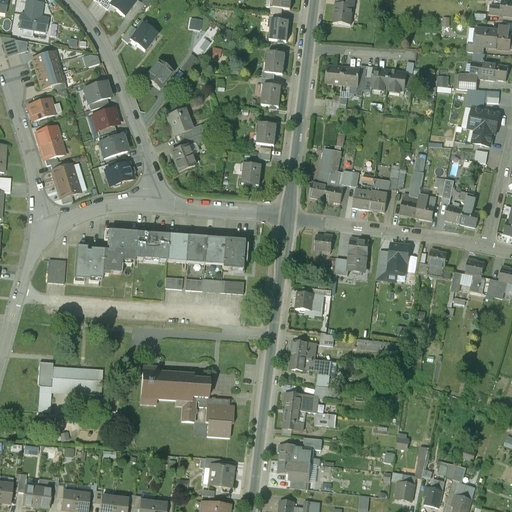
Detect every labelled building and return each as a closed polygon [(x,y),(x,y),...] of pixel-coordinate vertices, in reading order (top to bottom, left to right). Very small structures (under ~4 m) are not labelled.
[(108,0),(93,0),(93,1),(103,8),(108,0)] [(135,0),(114,0),(109,7),(110,7),(116,11),(116,12),(123,18),(136,1),(135,0)] [(267,0),(266,8),(270,9),(282,10),(290,11),(291,0),(267,0)] [(355,0),(352,0),(339,0),(339,4),(336,4),(334,23),(350,25),(352,7),(354,7),(355,0)] [(511,1),(505,1),(502,1),(501,8),(489,8),(489,16),(511,17),(511,1)] [(32,4),(28,3),(26,3),(24,19),(20,18),(21,16),(20,15),(18,29),(33,32),(34,30),(46,31),(48,20),(40,19),(42,5),(33,3),(32,3),(32,4)] [(289,23),(271,21),(268,42),(286,44),(289,23)] [(157,35),(143,24),(136,33),(130,42),(131,42),(137,46),(136,46),(144,53),(157,35)] [(130,28),(120,40),(127,46),(130,42),(136,33),(130,28)] [(499,30),(498,33),(477,31),(475,48),(509,52),(511,36),(509,36),(510,31),(499,30)] [(27,45),(14,43),(18,56),(25,54),(27,45)] [(212,57),(221,60),(224,51),(215,48),(212,57)] [(181,68),(190,75),(201,62),(193,54),(181,68)] [(285,56),(267,54),(265,75),(282,77),(285,56)] [(53,55),(32,61),(35,71),(56,65),(53,55)] [(90,56),(82,59),(85,69),(99,65),(97,58),(90,56)] [(158,63),(145,80),(146,81),(146,80),(152,85),(159,91),(172,74),(158,63)] [(508,69),(474,63),(471,78),(477,78),(476,80),(494,83),(494,82),(506,84),(508,69)] [(56,65),(35,71),(38,81),(59,74),(56,65)] [(343,68),(328,67),(326,84),(327,84),(327,83),(334,83),(334,85),(341,85),(343,68)] [(360,70),(343,68),(341,85),(350,87),(351,84),(358,85),(358,86),(359,86),(360,70)] [(389,73),(374,71),(372,86),(380,87),(380,89),(387,90),(389,73)] [(407,76),(389,73),(387,90),(396,91),(397,89),(405,90),(407,76)] [(59,74),(38,81),(41,91),(53,87),(63,84),(60,74),(59,74)] [(413,77),(407,76),(405,90),(411,91),(413,77)] [(440,77),(440,87),(450,87),(450,77),(440,77)] [(471,78),(459,77),(458,90),(472,91),(475,92),(476,80),(477,78),(471,78)] [(63,84),(53,87),(55,93),(66,90),(64,84),(63,84)] [(105,84),(83,91),(88,106),(105,100),(110,99),(105,84)] [(281,89),(263,87),(261,107),(279,109),(281,89)] [(482,112),(486,93),(475,92),(472,91),(468,109),(472,110),(482,112)] [(171,92),(164,102),(168,105),(176,95),(171,92)] [(44,97),(32,100),(34,106),(45,103),(44,97)] [(327,114),(340,116),(343,101),(329,99),(327,114)] [(105,100),(88,106),(90,112),(107,106),(105,100)] [(34,106),(27,108),(32,123),(54,116),(49,101),(45,103),(34,106)] [(482,112),(472,110),(468,130),(475,131),(472,144),(490,148),(492,135),(494,136),(499,116),(482,112)] [(114,111),(92,117),(97,132),(114,127),(118,126),(114,111)] [(177,114),(165,119),(173,138),(179,136),(192,131),(192,130),(186,115),(179,118),(177,114)] [(276,126),(258,124),(256,145),(273,147),(276,126)] [(192,131),(179,136),(182,143),(204,134),(201,126),(192,130),(192,131)] [(114,127),(97,132),(98,138),(109,135),(116,133),(114,127)] [(55,129),(36,135),(40,149),(59,143),(55,129)] [(339,133),(337,147),(345,148),(347,135),(339,133)] [(204,134),(182,143),(184,149),(186,148),(187,148),(194,145),(195,148),(207,143),(204,134)] [(98,138),(97,139),(99,144),(111,141),(109,135),(98,138)] [(179,136),(173,138),(176,145),(182,143),(179,136)] [(111,141),(99,144),(104,160),(127,153),(122,137),(111,141)] [(59,143),(40,149),(44,162),(56,159),(63,156),(59,143)] [(184,149),(170,154),(177,174),(194,168),(187,148),(186,148),(184,149)] [(487,155),(477,153),(474,164),(485,166),(487,155)] [(56,159),(44,162),(46,168),(50,167),(57,164),(56,159)] [(124,160),(107,165),(108,171),(126,165),(124,160)] [(57,164),(50,167),(52,172),(62,169),(60,164),(57,164)] [(108,171),(105,172),(110,187),(112,186),(114,188),(120,187),(120,184),(132,180),(127,165),(126,165),(108,171)] [(261,167),(243,165),(241,186),(259,188),(261,167)] [(62,169),(52,172),(56,186),(75,180),(71,166),(62,169)] [(321,173),(319,186),(312,185),(309,200),(324,202),(327,187),(330,175),(330,174),(321,173)] [(374,178),(364,176),(362,183),(373,185),(373,182),(374,178)] [(411,197),(407,197),(407,199),(404,199),(401,217),(415,219),(419,198),(420,192),(421,186),(423,179),(417,178),(415,191),(412,190),(411,197)] [(398,181),(391,179),(389,191),(396,192),(398,181)] [(10,181),(0,180),(0,188),(9,189),(10,181)] [(75,180),(56,186),(60,200),(71,197),(80,194),(75,180)] [(445,181),(437,180),(435,189),(438,189),(437,197),(442,198),(445,181)] [(454,183),(445,181),(442,198),(451,200),(454,183)] [(385,184),(373,182),(373,185),(371,197),(368,212),(384,215),(387,194),(383,193),(385,184)] [(343,190),(327,187),(324,202),(340,205),(343,190)] [(367,193),(355,191),(352,210),(368,212),(371,197),(367,197),(367,193)] [(475,194),(468,192),(466,199),(473,200),(475,194)] [(71,197),(60,200),(62,206),(73,203),(71,197)] [(428,200),(419,198),(415,219),(432,223),(435,207),(427,206),(428,200)] [(473,200),(466,199),(465,202),(463,211),(459,226),(475,230),(479,214),(472,213),(475,201),(473,200)] [(463,211),(449,207),(445,222),(459,226),(463,211)] [(511,222),(507,221),(502,236),(511,238),(511,222)] [(136,234),(107,232),(106,252),(86,250),(86,249),(77,248),(74,281),(88,282),(88,280),(101,280),(102,273),(121,275),(122,262),(134,263),(134,261),(136,234)] [(168,237),(136,234),(134,261),(166,264),(166,261),(168,237)] [(327,238),(315,236),(314,251),(330,252),(332,237),(327,236),(327,238)] [(187,238),(168,237),(166,261),(185,262),(187,238)] [(206,240),(187,238),(185,262),(204,263),(206,240)] [(367,243),(355,241),(355,240),(351,239),(349,256),(348,263),(349,264),(364,266),(367,243)] [(223,241),(206,240),(204,263),(222,264),(223,241)] [(247,243),(223,241),(222,264),(221,270),(245,272),(247,243)] [(408,249),(397,248),(397,247),(392,246),(390,262),(407,264),(408,249)] [(447,255),(435,254),(435,252),(431,251),(426,277),(443,280),(447,255)] [(349,256),(336,254),(334,270),(348,272),(349,264),(348,263),(349,256)] [(485,265),(473,262),(473,261),(469,260),(466,276),(473,277),(470,293),(479,295),(485,265)] [(65,263),(48,262),(46,284),(63,285),(65,263)] [(511,271),(507,271),(508,269),(503,268),(499,284),(511,287),(511,271)] [(454,274),(451,293),(458,294),(462,275),(454,274)] [(182,281),(165,279),(164,291),(181,292),(182,281)] [(202,282),(185,281),(184,292),(201,293),(202,282)] [(220,282),(202,281),(202,282),(201,293),(219,295),(220,282)] [(244,284),(220,282),(219,295),(244,297),(244,284)] [(499,284),(490,282),(487,294),(496,296),(499,284)] [(325,292),(302,289),(302,295),(312,296),(312,297),(324,298),(325,292)] [(302,295),(297,294),(295,311),(309,312),(309,304),(311,304),(312,297),(312,296),(302,295)] [(333,337),(319,335),(318,347),(331,348),(333,337)] [(359,352),(404,352),(404,342),(360,341),(359,352)] [(316,345),(290,342),(290,347),(291,347),(290,358),(314,361),(316,345)] [(314,361),(290,358),(289,371),(303,373),(304,372),(317,373),(315,387),(328,389),(330,363),(314,361)] [(102,372),(52,369),(52,365),(39,364),(37,388),(39,389),(37,413),(49,414),(51,393),(67,394),(67,396),(67,394),(83,395),(83,397),(84,397),(84,395),(100,396),(100,398),(102,372)] [(198,403),(198,408),(206,409),(205,424),(207,424),(206,438),(229,440),(230,425),(232,425),(233,416),(230,416),(231,407),(229,407),(229,402),(225,402),(224,401),(218,400),(216,401),(208,401),(207,400),(208,382),(192,381),(192,376),(191,376),(191,377),(185,376),(185,375),(184,375),(184,376),(178,376),(178,375),(177,375),(177,376),(171,375),(171,374),(170,374),(170,375),(164,375),(164,374),(163,374),(163,375),(157,374),(157,368),(143,367),(140,406),(141,406),(141,405),(147,405),(147,406),(148,406),(148,405),(154,406),(154,407),(155,407),(155,401),(175,402),(175,407),(182,408),(181,423),(193,424),(194,403),(198,403)] [(301,397),(285,395),(285,400),(286,400),(285,411),(299,412),(301,397)] [(299,412),(285,411),(283,424),(298,425),(298,423),(304,424),(305,413),(299,412)] [(308,413),(305,413),(304,424),(315,425),(315,423),(319,423),(320,415),(316,414),(308,413)] [(399,449),(411,451),(413,438),(401,437),(399,449)] [(322,441),(304,439),(302,450),(320,452),(322,441)] [(294,449),(278,447),(278,454),(279,455),(278,462),(308,465),(309,458),(294,456),(294,449)] [(394,459),(385,457),(384,464),(393,465),(394,459)] [(220,460),(205,459),(204,469),(210,469),(211,467),(220,467),(220,460)] [(308,465),(278,462),(277,475),(291,477),(291,482),(307,483),(308,465)] [(465,481),(468,468),(443,462),(440,475),(465,481)] [(220,467),(211,467),(210,469),(208,487),(230,489),(232,469),(220,467)] [(26,477),(19,477),(19,482),(17,494),(23,495),(24,488),(26,477)] [(414,486),(397,483),(395,492),(398,493),(397,500),(411,503),(414,486)] [(12,486),(0,485),(0,505),(10,507),(11,493),(12,486)] [(24,488),(23,495),(21,508),(35,510),(37,490),(24,488)] [(442,493),(426,489),(424,498),(426,498),(424,507),(439,510),(442,493)] [(50,492),(37,490),(35,510),(48,511),(50,498),(50,492)] [(73,511),(76,495),(62,493),(62,500),(60,511),(73,511)] [(89,496),(76,495),(73,511),(87,511),(88,504),(89,496)] [(362,495),(360,511),(370,511),(372,496),(362,495)] [(468,511),(472,502),(455,496),(452,505),(455,506),(453,511),(468,511)] [(112,511),(114,499),(101,497),(100,505),(98,511),(112,511)] [(126,511),(128,501),(114,499),(112,511),(126,511)] [(151,511),(153,504),(139,503),(138,510),(138,511),(151,511)] [(208,504),(205,503),(203,511),(229,511),(230,506),(219,505),(208,504)] [(294,504),(279,503),(278,511),(318,511),(319,504),(304,503),(303,509),(293,509),(294,504)]
